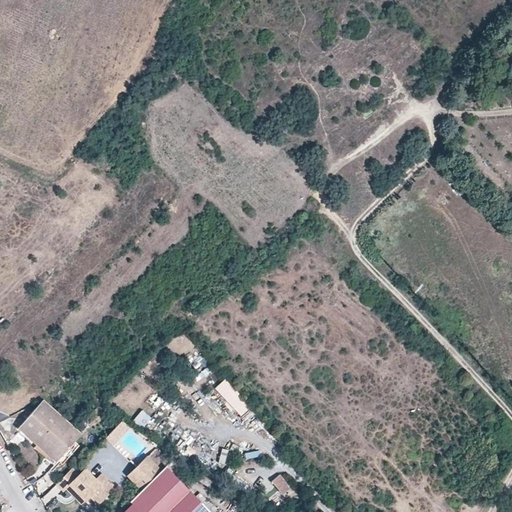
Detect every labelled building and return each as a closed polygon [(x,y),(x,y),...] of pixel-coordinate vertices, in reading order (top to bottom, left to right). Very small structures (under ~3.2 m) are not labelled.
[(37,389),(47,378),(24,356),(13,367),(37,389)] [(243,419),(254,408),(224,378),(213,388),(243,419)] [(74,428),(42,399),(17,428),(55,462),(81,434),(74,428)] [(146,414),(138,423),(143,428),(152,418),(146,414)] [(161,470),(165,466),(150,454),(148,456),(161,470)] [(141,490),(161,470),(148,456),(147,456),(126,476),(141,490)] [(48,470),(54,463),(47,457),(41,464),(48,470)] [(210,511),(165,466),(161,470),(141,490),(129,502),(131,504),(122,511),(210,511)] [(71,468),(55,484),(63,491),(65,489),(81,504),(88,496),(97,504),(114,487),(101,473),(95,479),(84,468),(78,474),(71,468)] [(265,495),(229,470),(222,480),(257,505),(265,495)] [(291,488),(279,474),(271,481),(282,494),(291,488)]
